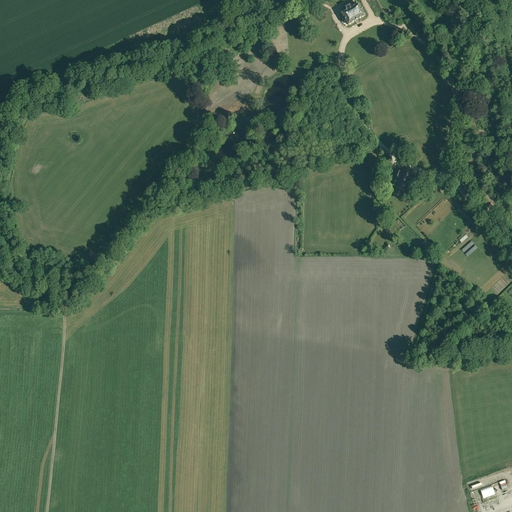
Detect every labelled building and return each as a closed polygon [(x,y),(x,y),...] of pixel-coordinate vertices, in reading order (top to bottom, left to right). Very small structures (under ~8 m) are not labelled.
[(365,16),(359,5),(355,6),(353,3),(345,8),(347,11),(342,14),(348,25),(365,16)] [(396,187),(405,191),(405,189),(408,190),(412,181),(409,180),(412,174),(403,170),(402,173),(396,170),(391,185),(396,187)] [(458,238),(461,243),(468,237),(464,233),(458,238)] [(421,243),(430,252),(434,248),(425,240),(421,243)] [(472,489),(509,478),(506,470),(470,481),(472,489)]
